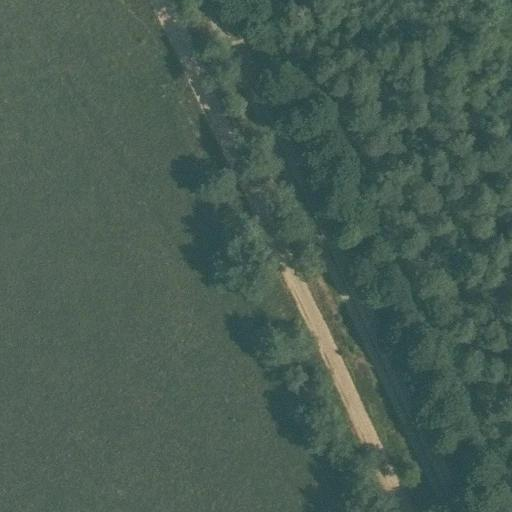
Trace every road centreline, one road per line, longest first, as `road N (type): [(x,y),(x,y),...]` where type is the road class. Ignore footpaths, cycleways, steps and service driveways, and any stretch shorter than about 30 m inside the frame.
road 1 (track): [(402,511),(157,0)]
road 2 (track): [(459,511),(217,0)]
road 3 (track): [(247,65),(511,34)]
